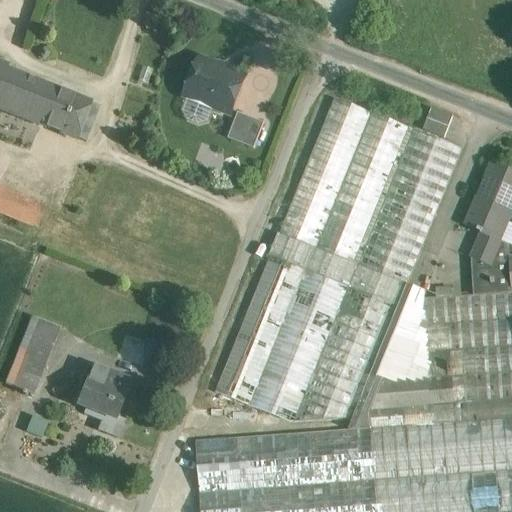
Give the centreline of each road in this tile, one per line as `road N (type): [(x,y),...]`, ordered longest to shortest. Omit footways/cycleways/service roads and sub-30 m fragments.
road 1 (unclassified): [(333,49),(149,511)]
road 2 (unclassified): [(511,119),(333,49)]
road 3 (unclassified): [(333,49),(209,0)]
